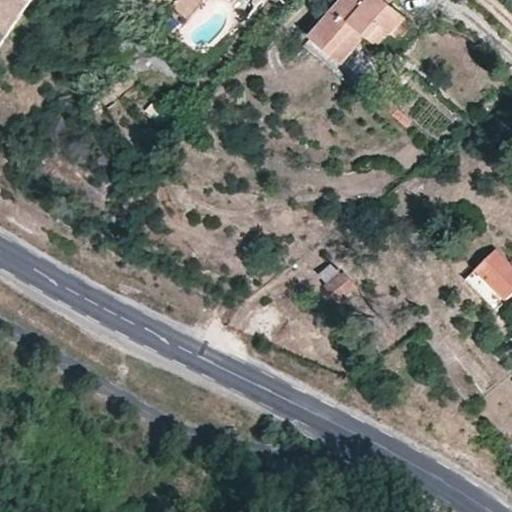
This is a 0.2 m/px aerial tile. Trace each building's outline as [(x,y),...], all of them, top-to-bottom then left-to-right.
[(0,0),(0,29),(8,35),(30,0),(0,0)] [(183,0),(176,8),(186,19),(205,0),(183,0)] [(392,0),(341,0),(312,36),(343,61),(367,35),(382,46),(392,33),(402,40),(414,24),(390,4),(392,0)] [(155,48),(126,20),(106,42),(122,59),(135,47),(147,57),(155,48)] [(507,299),(511,293),(511,263),(497,249),(467,279),(496,308),(503,303),(494,294),(498,290),(507,299)] [(330,266),(320,275),(328,283),(325,287),(340,303),(356,287),(343,273),(339,275),(330,266)]
